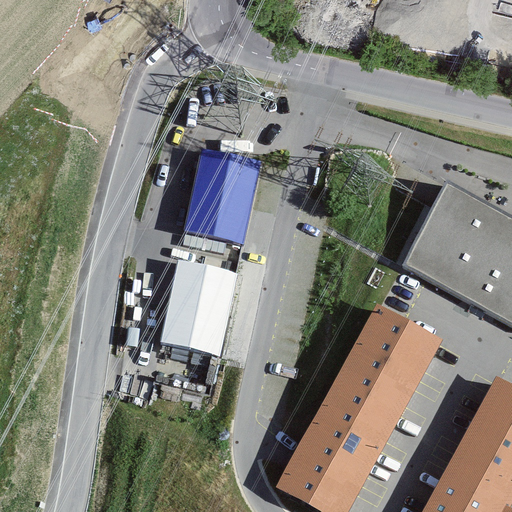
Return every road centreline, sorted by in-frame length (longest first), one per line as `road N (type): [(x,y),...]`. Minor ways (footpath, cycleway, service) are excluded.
road 1 (unclassified): [(72,511),(143,126),(217,0)]
road 2 (unclassified): [(511,115),(253,53),(228,35),(219,0)]
